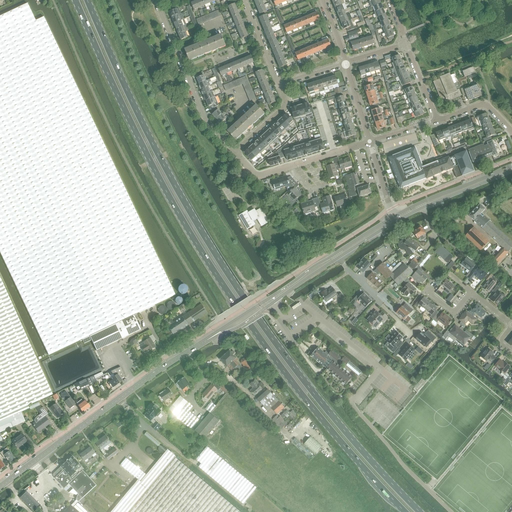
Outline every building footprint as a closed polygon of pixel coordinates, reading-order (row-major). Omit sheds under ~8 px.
[(197,1),(191,3),(194,10),(199,8),(197,1)] [(89,336),(134,315),(136,313),(175,295),(44,17),(35,21),(27,3),(0,15),(0,252),(48,355),(89,336)] [(374,6),(376,11),(383,8),(381,3),(374,6)] [(228,6),(231,12),(237,9),(235,4),(228,6)] [(267,11),(264,5),(257,7),(260,14),(267,11)] [(342,5),(335,7),(337,13),(344,10),(342,5)] [(282,27),(284,26),(286,25),(285,23),(284,23),(278,8),(276,9),(275,9),(281,24),(282,27)] [(344,10),(337,13),(339,18),(346,15),(345,13),(351,10),(350,8),(344,10)] [(376,18),(378,17),(385,14),(383,8),(376,11),(374,12),(376,18)] [(171,18),(179,15),(181,14),(179,9),(177,10),(176,9),(169,12),(170,15),(171,18),(171,17),(171,18)] [(317,12),(311,14),(314,22),(320,19),(317,12)] [(307,13),(305,14),(309,24),(314,22),(311,14),(308,16),(307,13)] [(233,17),(235,22),(242,20),(239,14),(233,17)] [(304,17),(300,19),(303,26),(309,24),(305,14),(303,15),(304,17)] [(378,17),(381,22),(387,19),(385,14),(378,17)] [(174,23),(181,20),(179,15),(171,18),(173,20),(172,21),(173,23),(174,23)] [(266,15),(259,18),(262,24),(269,21),(266,15)] [(346,15),(339,18),(342,24),(348,21),(346,15)] [(296,18),(294,19),(298,29),(303,26),(300,19),(297,21),(296,18)] [(176,28),(176,29),(186,25),(184,19),(181,20),(174,23),(175,26),(174,26),(175,29),(176,28)] [(293,22),(289,24),(292,31),(298,29),(294,19),(292,19),(293,22)] [(390,25),(387,19),(381,22),(379,23),(380,26),(382,25),(383,27),(390,25)] [(235,23),(232,24),(232,22),(229,23),(230,26),(233,25),(233,26),(236,25),(237,28),(244,25),(242,20),(235,22),(235,23)] [(351,20),(342,24),(344,29),(346,28),(347,31),(350,30),(354,28),(351,20)] [(269,21),(262,24),(264,30),(271,27),(269,21)] [(286,25),(284,26),(287,33),(292,31),(289,24),(286,25)] [(179,34),(186,32),(189,30),(186,25),(176,29),(177,31),(177,32),(178,34),(179,34)] [(237,28),(239,33),(246,31),(244,25),(237,28)] [(383,27),(385,33),(392,30),(390,25),(383,27)] [(271,27),(264,30),(267,36),(274,33),(271,27)] [(392,30),(385,33),(382,34),(383,37),(386,35),(387,38),(394,36),(392,30)] [(248,36),(246,31),(239,33),(241,39),(240,39),(242,45),(246,43),(245,42),(247,41),(246,37),(248,36)] [(188,37),(186,32),(179,34),(180,37),(179,37),(180,40),(181,39),(181,40),(188,37)] [(274,33),(267,36),(269,42),(276,40),(274,34),(274,33)] [(189,60),(225,46),(221,35),(219,36),(219,37),(190,49),(189,48),(186,49),(186,48),(182,49),(184,53),(186,52),(189,60)] [(292,51),(294,51),(295,50),(289,36),(287,37),(292,51)] [(375,44),(372,36),(365,39),(368,46),(375,44)] [(322,39),(323,42),(326,49),(328,48),(328,49),(332,48),(328,40),(327,37),(322,39)] [(365,39),(359,40),(362,48),(368,46),(365,39)] [(276,40),(269,42),(272,49),(279,46),(276,40)] [(353,50),(362,48),(359,40),(351,43),(353,50)] [(315,45),(312,46),(315,53),(320,51),(317,44),(316,42),(314,42),(315,45)] [(323,42),(317,44),(320,51),(326,49),(323,42)] [(279,46),(272,49),(274,55),(281,52),(279,46)] [(304,49),(301,51),(303,58),(309,56),(306,48),(305,46),(303,47),(304,49)] [(312,46),(306,48),(309,56),(315,53),(312,46)] [(296,50),(295,50),(294,51),(298,60),(303,58),(301,51),(297,52),(296,50)] [(281,52),(274,55),(277,61),(284,58),(281,52)] [(392,58),(394,63),(401,60),(399,55),(398,55),(397,54),(393,56),(393,54),(384,56),(385,60),(392,58)] [(251,56),(245,58),(248,65),(254,62),(251,56)] [(245,58),(240,60),(243,67),(248,65),(245,58)] [(284,58),(277,61),(280,68),(287,65),(288,64),(287,61),(285,61),(284,58)] [(240,60),(235,62),(237,69),(243,67),(240,60)] [(392,63),(394,68),(403,64),(401,60),(394,63),(392,63)] [(235,62),(229,65),(232,71),(237,69),(235,62)] [(405,69),(403,64),(394,68),(396,73),(405,69)] [(229,65),(224,67),(227,74),(232,71),(229,65)] [(471,65),(462,68),(463,71),(462,72),(464,77),(476,73),(474,69),(473,70),(471,65)] [(221,76),(227,74),(224,67),(218,69),(221,76)] [(407,74),(405,69),(396,73),(395,74),(396,77),(398,77),(407,74)] [(255,73),(258,78),(264,75),(262,70),(255,73)] [(398,77),(399,82),(401,81),(409,78),(407,74),(398,77)] [(449,100),(461,95),(459,88),(460,88),(458,82),(454,84),(450,76),(450,74),(440,78),(440,79),(433,82),(441,101),(446,100),(446,99),(448,98),(449,100)] [(199,84),(206,81),(204,75),(197,78),(198,81),(197,81),(198,84),(199,84)] [(335,76),(331,78),(333,85),(338,84),(339,83),(339,80),(337,80),(335,76)] [(411,83),(409,78),(401,81),(399,82),(401,87),(411,83)] [(210,79),(206,81),(199,84),(200,86),(200,87),(201,89),(208,87),(210,86),(209,82),(211,82),(210,79)] [(260,83),(262,89),(269,86),(267,81),(260,83)] [(477,85),(471,87),(475,98),(480,97),(481,96),(479,90),(482,88),(480,82),(476,83),(477,85)] [(310,95),(315,94),(312,83),(307,85),(307,86),(304,87),(306,93),(309,93),(310,95)] [(373,84),(364,87),(366,93),(375,91),(374,88),(373,84)] [(262,89),(264,94),(271,91),(269,86),(262,89)] [(204,95),(211,92),(208,87),(201,89),(202,92),(203,95),(204,95)] [(403,90),(405,95),(407,94),(414,91),(412,87),(403,90)] [(470,100),(475,98),(471,87),(464,90),(464,88),(461,89),(463,96),(466,95),(468,101),(470,100)] [(264,94),(267,99),(273,97),(271,91),(264,94)] [(375,91),(366,93),(368,99),(377,97),(376,94),(375,91)] [(405,95),(407,100),(416,96),(414,91),(407,94),(405,95)] [(211,92),(204,95),(205,98),(204,98),(205,100),(206,100),(206,101),(213,98),(214,97),(212,92),(211,92)] [(336,105),(338,104),(345,102),(344,96),(337,98),(337,99),(334,99),(336,105)] [(407,100),(409,104),(418,101),(416,96),(407,100)] [(215,97),(213,98),(206,101),(207,103),(206,104),(207,106),(208,106),(210,106),(211,110),(217,107),(219,105),(215,97)] [(276,102),(273,97),(267,99),(269,105),(276,102)] [(377,97),(368,99),(370,106),(371,106),(371,108),(379,106),(379,103),(378,100),(377,97)] [(409,104),(411,109),(420,105),(418,101),(409,104)] [(308,103),(302,105),(306,117),(309,116),(312,115),(311,113),(310,108),(308,103)] [(236,140),(264,114),(256,105),(253,108),(254,109),(232,129),(231,128),(229,131),(228,129),(225,132),(228,135),(230,134),(236,140)] [(302,105),(297,107),(300,118),(300,119),(306,117),(302,105)] [(411,109),(413,113),(422,110),(420,105),(411,109)] [(216,119),(222,114),(218,109),(217,107),(211,110),(213,114),(212,115),(214,117),(216,119)] [(297,107),(291,108),(294,118),(295,119),(300,118),(297,107)] [(372,111),(374,117),(382,114),(380,108),(372,111)] [(424,114),(422,110),(413,113),(415,118),(424,114)] [(224,112),(222,114),(216,119),(218,121),(218,122),(220,124),(221,124),(226,119),(224,116),(226,115),(224,112)] [(341,121),(343,121),(343,120),(350,118),(349,113),(341,115),(342,118),(340,119),(341,121)] [(287,114),(282,118),(290,126),(289,126),(291,128),(296,123),(294,122),(287,114)] [(374,117),(376,123),(384,121),(382,114),(374,117)] [(480,121),(483,126),(491,123),(489,117),(487,118),(485,114),(477,117),(478,121),(480,121)] [(282,118),(278,122),(285,129),(289,126),(290,126),(282,118)] [(464,122),(467,130),(468,132),(474,130),(470,120),(464,122)] [(386,127),(384,121),(376,123),(377,129),(386,127)] [(278,122),(274,126),(281,133),(285,129),(278,122)] [(462,132),(467,130),(464,122),(459,124),(462,132)] [(483,126),(485,132),(493,129),(491,123),(483,126)] [(343,130),(344,132),(354,129),(352,124),(345,126),(346,129),(343,130)] [(459,124),(453,126),(456,134),(462,132),(459,124)] [(274,126),(270,129),(278,138),(278,139),(279,138),(283,135),(281,133),(274,126)] [(453,126),(448,128),(451,136),(456,134),(453,126)] [(448,137),(451,136),(448,128),(442,130),(446,140),(448,139),(448,137)] [(270,129),(266,133),(274,142),(278,138),(270,129)] [(355,135),(354,129),(344,132),(345,138),(352,136),(353,139),(357,138),(356,135),(355,135)] [(495,135),(493,129),(485,132),(487,137),(483,139),(484,142),(492,139),(491,136),(495,135)] [(444,141),(446,140),(442,130),(436,133),(439,141),(443,139),(444,141)] [(266,133),(261,137),(269,146),(270,146),(274,142),(266,133)] [(261,137),(257,141),(265,150),(266,151),(270,146),(269,146),(261,137)] [(315,139),(310,140),(314,152),(319,151),(316,141),(315,139)] [(316,141),(319,151),(324,149),(323,145),(321,139),(316,141)] [(310,140),(305,142),(308,154),(314,152),(310,140)] [(257,141),(253,145),(260,153),(261,154),(265,150),(257,141)] [(492,141),(487,143),(492,156),(498,154),(492,141)] [(305,142),(299,144),(300,145),(303,156),(308,154),(305,142)] [(484,144),(468,150),(473,162),(492,155),(488,145),(484,146),(484,144)] [(253,145),(249,149),(256,156),(260,153),(253,145)] [(300,145),(294,146),(295,147),(298,157),(303,156),(300,145)] [(290,149),(293,159),(298,157),(295,147),(290,149)] [(284,151),(281,151),(281,152),(282,153),(283,158),(286,157),(288,160),(293,159),(290,149),(290,148),(284,149),(284,151)] [(415,148),(389,158),(400,188),(426,178),(426,179),(434,176),(433,175),(435,175),(450,169),(452,168),(454,171),(456,177),(474,171),(466,151),(463,152),(443,160),(442,157),(436,159),(437,162),(423,168),(415,148)] [(249,149),(244,153),(247,155),(246,156),(249,159),(249,158),(252,160),(254,159),(256,156),(249,149)] [(269,161),(268,161),(270,165),(271,166),(275,165),(278,164),(281,163),(280,159),(283,158),(282,153),(278,154),(279,155),(274,157),(273,157),(274,158),(269,160),(269,161)] [(339,163),(337,164),(338,169),(341,169),(352,166),(349,158),(339,161),(339,163)] [(336,170),(338,169),(337,164),(334,165),(334,164),(327,166),(329,173),(328,173),(330,178),(338,176),(336,170)] [(359,197),(372,193),(369,185),(365,186),(363,183),(359,184),(356,173),(351,174),(347,175),(345,176),(349,191),(348,191),(349,198),(356,196),(354,191),(357,190),(359,197)] [(272,182),(270,182),(271,186),(273,185),(275,190),(290,185),(292,187),(292,188),(297,183),(291,177),(287,178),(287,176),(272,181),(272,182)] [(292,190),(286,195),(289,198),(290,197),(295,202),(301,195),(295,189),(299,185),(297,183),(292,188),(292,187),(291,188),(292,190)] [(337,206),(348,203),(345,194),(335,198),(337,206)] [(318,198),(315,199),(318,207),(320,206),(322,212),(329,210),(329,211),(334,210),(330,196),(323,198),(324,203),(320,205),(318,198)] [(314,208),(318,207),(315,199),(312,200),(313,202),(309,204),(309,202),(301,204),(304,214),(315,211),(314,208)] [(477,223),(497,242),(503,248),(492,259),(497,264),(511,248),(511,242),(500,231),(495,226),(481,213),(485,209),(480,204),(469,216),(474,221),(474,222),(476,224),(477,223)] [(262,227),(269,222),(261,208),(256,212),(254,209),(248,213),(247,211),(240,215),(248,229),(255,225),(253,222),(257,219),(262,227)] [(423,235),(426,233),(421,227),(419,226),(418,227),(418,229),(413,232),(418,239),(419,238),(421,241),(425,239),(423,235)] [(488,243),(489,242),(473,228),(465,236),(481,251),(483,249),(488,243)] [(401,242),(400,242),(399,244),(399,245),(399,247),(400,248),(401,249),(403,249),(405,249),(406,251),(406,252),(409,256),(416,251),(417,252),(420,247),(407,239),(405,242),(404,241),(402,241),(401,242)] [(488,243),(483,249),(485,251),(491,245),(488,243)] [(447,263),(453,257),(441,246),(438,249),(435,252),(437,254),(447,263)] [(396,253),(388,260),(390,263),(398,256),(396,253)] [(427,253),(417,265),(421,268),(431,256),(427,253)] [(463,261),(461,264),(470,271),(476,265),(466,258),(468,256),(466,254),(466,255),(464,257),(463,258),(464,258),(465,260),(463,261)] [(368,267),(370,264),(369,263),(369,262),(368,261),(367,261),(366,262),(363,259),(356,267),(363,273),(368,267)] [(404,264),(403,265),(400,262),(390,271),(383,263),(374,272),(377,275),(380,273),(387,280),(390,277),(398,286),(413,272),(408,267),(404,264)] [(411,263),(408,267),(413,272),(415,269),(417,267),(411,263)] [(418,266),(417,267),(415,269),(418,271),(412,277),(419,283),(421,282),(422,283),(427,278),(421,273),(423,270),(418,266)] [(475,269),(468,278),(470,280),(474,275),(481,281),(486,274),(488,272),(482,267),(480,269),(478,267),(476,269),(475,269)] [(377,288),(382,282),(372,273),(367,279),(377,288)] [(489,292),(496,284),(490,279),(493,276),(489,273),(484,279),(487,281),(483,287),(489,292)] [(0,421),(21,412),(24,410),(29,408),(27,405),(28,405),(38,401),(39,400),(52,394),(0,277),(0,421)] [(407,285),(401,292),(407,296),(409,293),(412,295),(416,290),(409,284),(411,282),(406,279),(403,282),(407,285)] [(442,285),(447,289),(445,291),(449,294),(455,286),(447,279),(445,281),(443,279),(438,284),(441,286),(442,285)] [(502,300),(505,297),(498,291),(500,288),(498,286),(497,286),(492,292),(495,294),(490,300),(497,305),(501,299),(502,300)] [(326,302),(337,294),(332,288),(332,289),(327,292),(326,290),(321,294),(322,296),(326,302)] [(358,295),(354,299),(356,302),(358,300),(365,308),(372,301),(364,293),(360,297),(358,295)] [(449,304),(454,297),(451,294),(447,300),(445,301),(449,304)] [(421,298),(415,305),(417,307),(419,305),(421,307),(420,308),(420,309),(423,312),(424,312),(425,310),(431,303),(424,298),(423,299),(421,298)] [(412,311),(415,309),(408,303),(406,306),(412,311)] [(431,303),(425,310),(432,315),(430,317),(432,319),(438,312),(436,310),(437,308),(431,303)] [(207,313),(201,304),(187,314),(184,316),(190,325),(207,313)] [(481,318),(486,312),(477,305),(473,309),(471,308),(468,311),(473,316),(475,313),(481,318)] [(182,306),(179,308),(184,316),(187,314),(182,306)] [(408,323),(411,319),(408,316),(410,314),(402,307),(396,313),(404,320),(408,323)] [(383,323),(388,318),(382,312),(380,315),(376,311),(374,313),(374,314),(372,317),(371,316),(367,320),(375,327),(380,321),(383,323)] [(472,325),(476,320),(466,311),(459,320),(461,322),(459,324),(464,328),(466,326),(465,325),(468,321),(472,325)] [(432,319),(437,323),(439,321),(447,327),(452,320),(448,317),(447,317),(442,313),(441,315),(438,312),(432,319)] [(84,343),(91,340),(96,351),(141,330),(135,319),(134,315),(89,336),(82,339),(84,343)] [(172,321),(169,323),(167,320),(165,321),(167,324),(166,325),(169,329),(165,332),(169,338),(173,335),(174,336),(190,325),(184,316),(177,321),(174,323),(172,321)] [(456,325),(450,333),(448,331),(443,337),(447,339),(450,336),(455,340),(456,339),(464,345),(469,338),(471,340),(474,336),(466,330),(464,333),(456,325)] [(389,335),(386,339),(388,341),(387,342),(391,345),(389,348),(394,353),(403,343),(402,342),(401,344),(399,342),(403,337),(396,331),(391,337),(389,335)] [(421,332),(415,339),(424,347),(425,346),(426,348),(432,342),(436,338),(428,331),(424,335),(421,332)] [(144,342),(140,345),(142,347),(145,352),(149,350),(149,351),(156,347),(152,342),(156,340),(152,335),(149,337),(150,339),(144,342)] [(408,344),(399,354),(405,360),(406,361),(415,350),(414,349),(408,344)] [(311,356),(321,365),(322,366),(323,366),(333,375),(332,376),(334,378),(335,376),(342,382),(341,384),(343,385),(344,384),(346,385),(348,383),(350,380),(352,377),(339,366),(343,362),(346,364),(345,365),(355,374),(356,373),(358,375),(357,375),(358,376),(362,372),(349,362),(350,361),(345,356),(344,357),(342,359),(340,358),(340,357),(332,350),(331,351),(328,354),(327,355),(318,348),(311,356)] [(492,362),(496,358),(492,354),(493,353),(487,348),(480,356),(486,361),(488,359),(492,362)] [(237,361),(238,360),(230,351),(220,360),(227,367),(228,366),(229,368),(237,361)] [(248,371),(253,367),(246,359),(243,359),(241,361),(241,363),(248,371)] [(500,374),(506,379),(509,376),(506,373),(508,370),(507,370),(510,367),(505,363),(500,360),(495,366),(499,370),(501,372),(500,374)] [(242,367),(237,361),(229,368),(235,374),(242,367)] [(120,367),(111,371),(115,377),(108,382),(112,388),(116,385),(122,380),(121,379),(124,376),(120,367)] [(511,385),(511,376),(510,375),(509,376),(506,379),(503,384),(506,386),(509,383),(511,385)] [(86,379),(75,385),(78,391),(89,386),(93,384),(91,381),(95,379),(93,376),(86,379)] [(185,378),(176,384),(178,387),(180,387),(184,393),(189,390),(187,387),(190,385),(185,378)] [(264,388),(263,386),(263,384),(261,383),(260,383),(259,384),(255,380),(250,385),(253,389),(250,391),(254,396),(255,395),(255,396),(260,391),(260,390),(261,389),(262,390),(264,388)] [(208,399),(208,400),(217,389),(218,391),(221,388),(215,383),(212,386),(211,385),(203,395),(205,397),(204,398),(204,399),(206,400),(207,400),(208,399)] [(160,395),(158,397),(162,403),(164,401),(164,402),(173,396),(169,389),(166,391),(164,393),(163,392),(159,394),(160,395)] [(278,400),(275,397),(276,396),(273,393),(272,394),(268,390),(257,399),(268,411),(271,408),(274,411),(277,414),(284,408),(278,400)] [(70,408),(75,404),(65,391),(60,395),(65,401),(64,402),(70,408)] [(180,396),(169,410),(176,416),(176,417),(190,430),(199,419),(189,411),(193,407),(180,396)] [(84,400),(83,401),(81,399),(76,403),(78,406),(83,412),(87,409),(87,410),(87,409),(88,409),(89,409),(89,408),(90,407),(84,400)] [(38,401),(28,405),(30,409),(39,405),(38,401)] [(211,402),(205,409),(210,413),(216,406),(211,402)] [(57,418),(63,413),(56,403),(49,408),(57,418)] [(148,413),(145,416),(154,423),(156,421),(153,419),(155,417),(156,416),(158,416),(161,413),(161,412),(161,411),(153,404),(152,405),(150,404),(148,407),(148,408),(147,409),(149,411),(148,413)] [(38,432),(50,423),(44,416),(47,414),(42,407),(39,409),(41,412),(35,417),(33,420),(35,422),(32,424),(38,432)] [(287,410),(285,412),(289,416),(293,420),(295,417),(294,417),(290,413),(287,410)] [(0,432),(25,421),(22,416),(21,412),(0,421),(0,432)] [(210,414),(195,431),(205,439),(220,422),(210,414)] [(287,423),(280,416),(279,417),(277,415),(272,420),(282,429),(287,423)] [(121,424),(111,431),(116,438),(126,430),(128,429),(131,432),(136,429),(131,422),(126,425),(125,424),(122,426),(121,424)] [(156,422),(153,426),(152,426),(158,431),(162,427),(156,422)] [(26,441),(21,434),(11,441),(17,448),(21,445),(26,441)] [(103,437),(103,438),(95,443),(105,456),(107,454),(103,449),(111,443),(106,436),(105,436),(105,435),(103,437)] [(311,436),(304,444),(315,454),(322,446),(311,436)] [(310,460),(314,455),(302,444),(295,438),(291,443),(310,460)] [(95,453),(91,447),(85,451),(90,457),(95,453)] [(207,447),(196,460),(201,463),(198,467),(243,504),(257,488),(207,447)] [(14,458),(7,448),(0,453),(4,459),(5,458),(8,462),(11,460),(12,461),(13,459),(14,458)] [(108,460),(119,452),(116,448),(107,454),(105,456),(108,460)] [(111,511),(128,511),(175,456),(168,450),(147,475),(126,458),(120,465),(138,480),(111,511)] [(80,455),(85,461),(88,459),(92,464),(94,462),(91,459),(90,457),(85,451),(80,455)] [(326,462),(326,461),(326,460),(325,459),(324,457),(323,456),(322,456),(321,455),(320,455),(318,455),(317,455),(315,456),(314,458),(313,459),(313,460),(313,461),(313,462),(313,464),(314,465),(315,466),(316,467),(318,468),(319,468),(320,468),(322,467),(324,466),(324,465),(325,464),(326,463),(326,462)] [(241,511),(175,456),(128,511),(241,511)] [(83,471),(85,470),(73,457),(69,460),(68,460),(67,461),(65,463),(77,477),(83,471)] [(54,474),(53,475),(54,477),(55,478),(55,479),(66,491),(70,487),(69,485),(69,484),(77,477),(65,463),(54,474)] [(340,473),(340,471),(339,470),(339,469),(338,468),(337,467),(336,466),(334,466),(333,465),(332,465),(330,466),(329,466),(328,467),(327,469),(326,470),(326,471),(325,473),(326,474),(326,476),(327,477),(328,478),(329,479),(330,479),(331,480),(332,480),(334,480),(335,479),(337,479),(338,478),(339,477),(339,476),(340,474),(340,473)] [(77,477),(69,484),(73,489),(69,493),(78,496),(77,500),(79,502),(81,500),(84,497),(89,492),(97,486),(94,482),(83,471),(77,477)] [(19,497),(33,511),(40,506),(25,491),(19,497)] [(79,502),(83,506),(88,502),(84,498),(79,502)]
